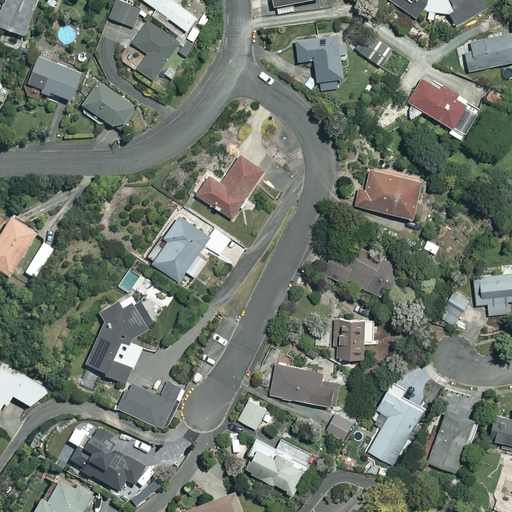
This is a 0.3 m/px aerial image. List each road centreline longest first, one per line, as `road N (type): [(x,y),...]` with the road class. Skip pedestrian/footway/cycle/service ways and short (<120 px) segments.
road 1 (residential): [(207,406),(243,348),(318,174),(298,116),(231,70)]
road 2 (residential): [(231,70),(208,107),(154,154),(128,162),(0,165)]
